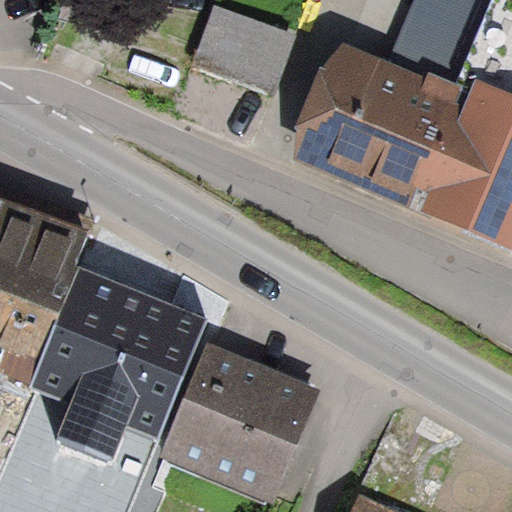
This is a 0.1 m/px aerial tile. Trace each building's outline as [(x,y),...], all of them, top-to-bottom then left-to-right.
[(276,175),(511,260),(511,1),(509,0),(450,0),(419,87),(321,52),(276,175)] [(221,11),(179,122),(260,152),(302,41),(221,11)] [(0,208),(0,377),(28,388),(78,267),(87,242),(0,208)] [(78,267),(28,388),(161,443),(211,321),(78,267)] [(171,450),(279,494),(317,401),(209,357),(171,450)] [(243,511),(168,479),(152,511),(243,511)]
